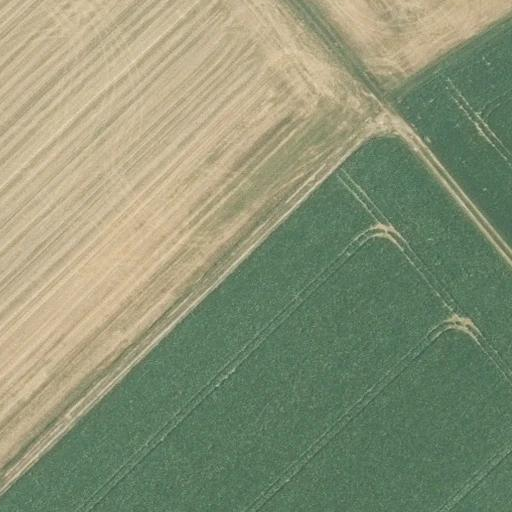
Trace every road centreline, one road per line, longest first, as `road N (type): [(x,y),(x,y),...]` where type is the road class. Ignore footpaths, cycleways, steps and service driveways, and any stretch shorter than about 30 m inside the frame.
road 1 (track): [(0,487),(387,109)]
road 2 (track): [(387,109),(511,258)]
road 3 (track): [(511,25),(387,109)]
road 4 (track): [(387,109),(298,0)]
